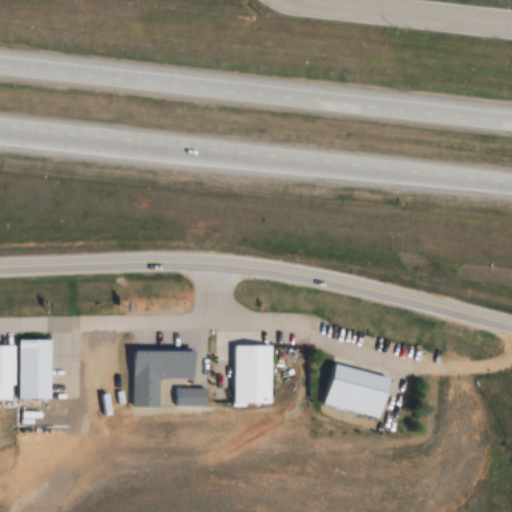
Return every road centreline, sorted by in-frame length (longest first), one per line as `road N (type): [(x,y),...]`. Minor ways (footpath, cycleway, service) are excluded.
road 1 (motorway): [(511,119),(0,62)]
road 2 (motorway): [(0,130),(511,186)]
road 3 (secondary): [(511,326),(305,277),(160,264)]
road 4 (residential): [(511,23),(312,0)]
road 5 (secondary): [(160,264),(0,267)]
